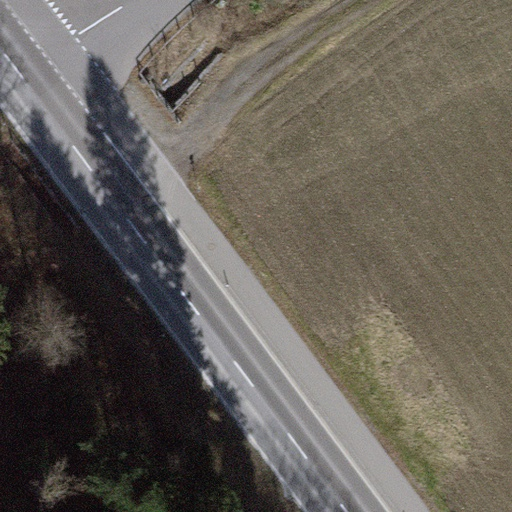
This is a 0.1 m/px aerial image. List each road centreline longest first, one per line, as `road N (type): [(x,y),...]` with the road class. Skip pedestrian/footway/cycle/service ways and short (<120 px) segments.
road 1 (secondary): [(345,511),(62,130)]
road 2 (residential): [(26,81),(140,0)]
